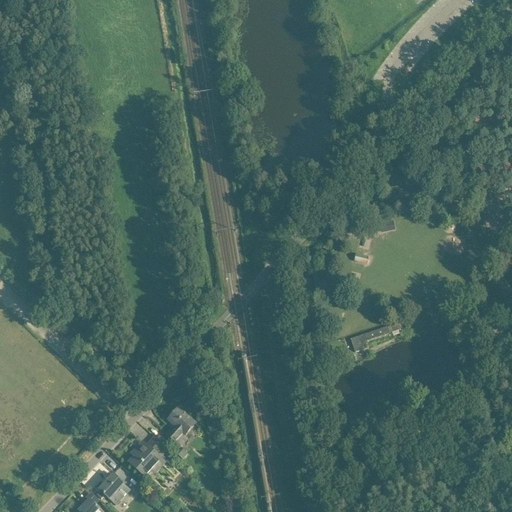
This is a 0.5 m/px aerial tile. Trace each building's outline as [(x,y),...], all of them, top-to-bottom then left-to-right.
[(17,108),(16,101),(8,102),(10,109),(17,108)] [(412,209),(413,200),(403,198),(401,207),(412,209)] [(395,230),(393,222),(381,225),(383,232),(395,230)] [(363,263),(364,257),(356,255),(355,261),(363,263)] [(511,316),(505,303),(494,309),(500,322),(511,316)] [(390,326),(392,333),(401,330),(399,324),(390,326)] [(388,327),(357,338),(359,344),(390,334),(388,327)] [(196,424),(187,416),(179,409),(168,421),(174,426),(167,435),(176,444),(184,435),(185,436),(196,424)] [(161,460),(153,452),(146,446),(140,452),(137,449),(132,455),(135,458),(130,463),(145,478),(161,460)] [(181,450),(177,455),(182,459),(186,454),(181,450)] [(131,492),(120,482),(113,475),(99,490),(110,501),(117,507),(131,492)] [(226,491),(220,496),(228,506),(234,502),(226,491)] [(99,509),(95,505),(87,498),(82,503),(85,506),(79,511),(100,511),(98,510),(99,509)]
